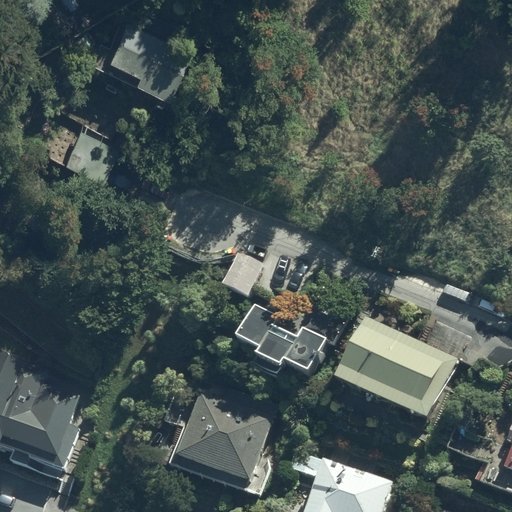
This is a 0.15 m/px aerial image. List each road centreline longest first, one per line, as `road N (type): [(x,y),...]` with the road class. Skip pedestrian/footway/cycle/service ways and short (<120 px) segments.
road 1 (residential): [(511,334),(276,238),(202,230)]
road 2 (unknown): [(0,109),(186,202)]
